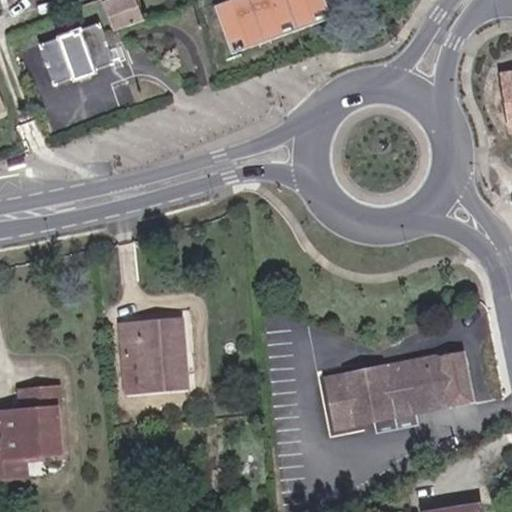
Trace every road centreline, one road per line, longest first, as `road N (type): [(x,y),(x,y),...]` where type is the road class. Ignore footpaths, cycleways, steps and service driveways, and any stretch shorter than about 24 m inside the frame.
road 1 (secondary): [(326,117),(257,151),(0,218)]
road 2 (secondary): [(0,227),(65,223),(261,176),(302,180),(330,197)]
road 3 (unknown): [(511,387),(314,476)]
road 4 (secondary): [(455,126),(445,61),(489,0)]
